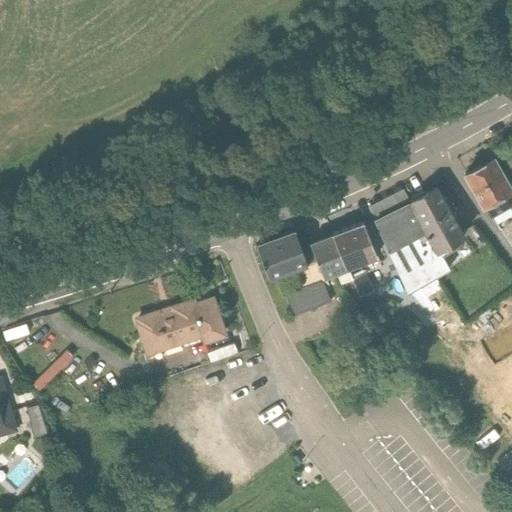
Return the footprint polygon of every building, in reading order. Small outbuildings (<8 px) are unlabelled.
[(511,187),(494,154),(464,171),(483,206),(511,189),(511,187)] [(437,186),(411,202),(436,252),(465,235),(437,186)] [(405,191),(367,209),(408,292),(446,273),(437,256),(436,252),(411,202),(405,191)] [(361,222),(332,233),(346,268),(375,256),(361,222)] [(295,231),(256,244),(269,279),(307,266),(295,231)] [(332,233),(309,242),(323,277),(346,268),(332,233)] [(321,281),(285,294),(292,315),(329,302),(321,281)] [(194,298),(133,317),(146,355),(200,338),(202,343),(227,335),(214,294),(195,300),(194,298)] [(234,344),(207,352),(210,362),(237,354),(234,344)] [(45,386),(78,355),(72,349),(39,380),(45,386)] [(0,430),(16,426),(0,375),(0,374),(0,430)]
